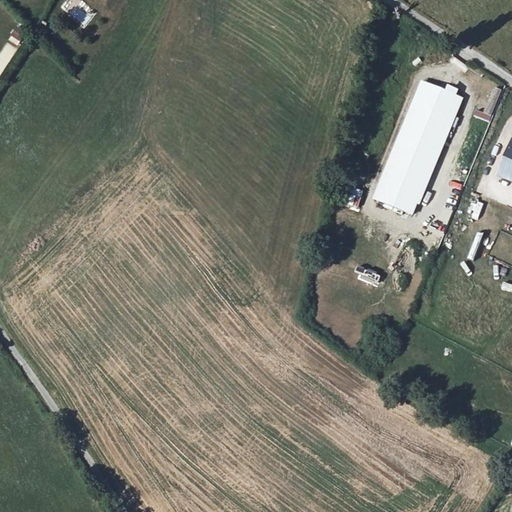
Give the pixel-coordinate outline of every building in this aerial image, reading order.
[(75,5),(68,14),(86,27),(93,18),(75,5)] [(9,42),(19,46),(24,33),(14,29),(9,42)] [(420,90),(376,207),(412,220),(457,105),(452,103),(455,95),(446,91),(443,100),(420,90)] [(511,139),(508,138),(495,175),(511,181),(511,139)] [(479,181),(474,196),(480,198),(485,183),(479,181)] [(411,249),(430,254),(432,247),(413,241),(411,249)]
